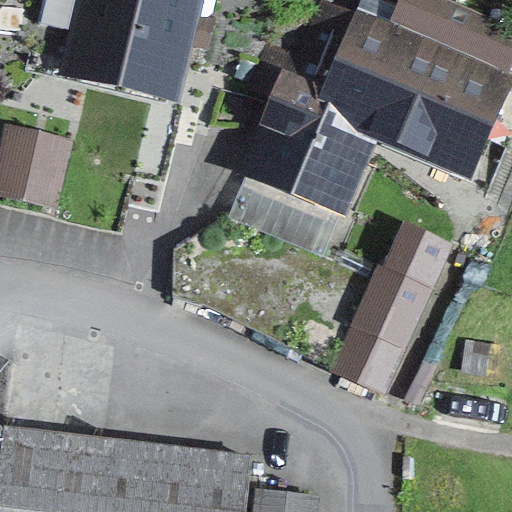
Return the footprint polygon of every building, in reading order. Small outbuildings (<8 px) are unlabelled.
[(178,0),(77,0),(55,79),(147,106),(178,0)] [(313,9),(239,173),(333,215),(364,146),(392,158),(434,63),(313,9)] [(59,153),(1,137),(0,139),(0,201),(43,213),(59,153)] [(382,291),(339,381),(373,397),(445,247),(418,234),(389,294),(382,291)] [(229,511),(234,466),(1,442),(0,456),(0,511),(229,511)]
